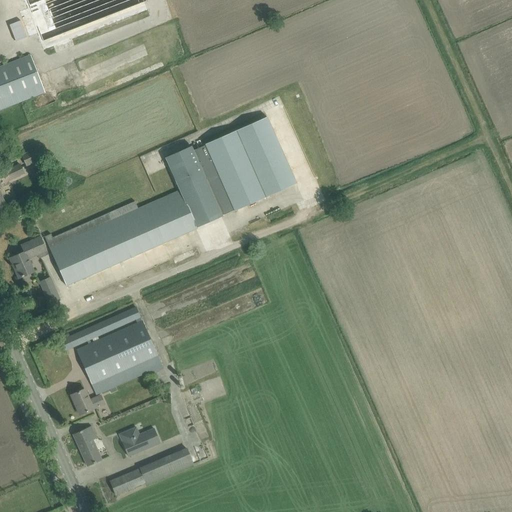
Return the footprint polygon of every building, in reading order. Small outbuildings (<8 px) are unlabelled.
[(143,0),(24,0),(27,8),(19,12),(29,37),(37,33),(44,50),(147,10),(143,0)] [(0,67),(0,109),(45,93),(30,55),(0,67)] [(222,215),(234,210),(296,183),(267,117),(205,144),(205,145),(193,151),(204,177),(201,178),(188,147),(166,157),(180,190),(180,191),(138,209),(135,202),(52,238),(51,234),(44,237),(66,286),(197,228),(197,227),(222,216),(222,215)] [(41,146),(21,155),(26,167),(47,158),(41,146)] [(159,149),(141,157),(148,174),(162,168),(158,160),(163,157),(159,149)] [(10,184),(8,180),(24,173),(20,164),(0,173),(0,179),(3,187),(10,184)] [(33,215),(35,220),(42,217),(40,212),(33,215)] [(48,254),(44,247),(40,237),(21,246),(24,252),(10,258),(11,259),(12,259),(17,269),(15,270),(19,278),(33,272),(28,259),(37,255),(39,258),(48,254)] [(50,277),(39,282),(52,309),(60,306),(58,301),(60,300),(50,277)] [(76,350),(96,395),(148,373),(149,375),(163,369),(162,366),(136,307),(127,311),(61,340),(65,351),(87,341),(88,345),(76,350)] [(104,404),(100,396),(91,400),(92,401),(90,402),(84,389),(71,395),(80,415),(104,404)] [(87,466),(96,462),(102,460),(91,437),(95,435),(91,426),(73,435),(87,466)] [(136,427),(119,435),(128,457),(160,443),(154,429),(139,435),(136,427)] [(119,477),(110,481),(115,495),(125,491),(145,482),(139,469),(119,477)]
